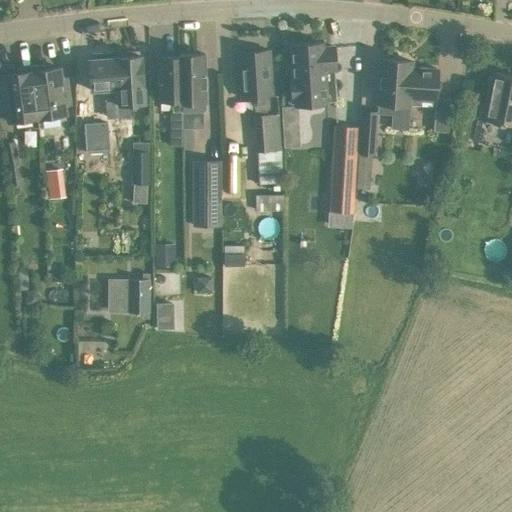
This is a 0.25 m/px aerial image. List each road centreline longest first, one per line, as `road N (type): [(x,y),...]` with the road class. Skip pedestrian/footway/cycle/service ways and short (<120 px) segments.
road 1 (residential): [(377,14),(179,11)]
road 2 (residential): [(179,11),(0,35)]
road 3 (residential): [(511,31),(377,14)]
